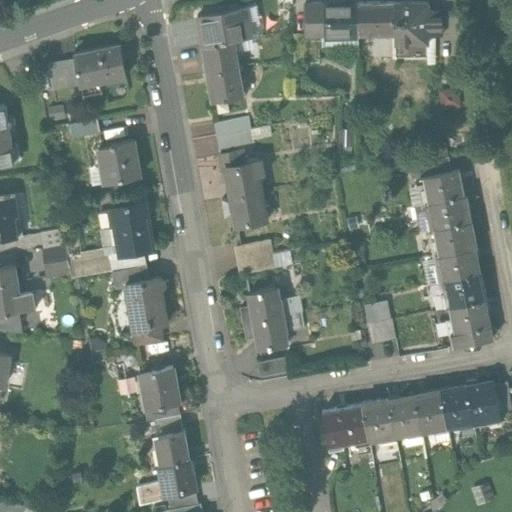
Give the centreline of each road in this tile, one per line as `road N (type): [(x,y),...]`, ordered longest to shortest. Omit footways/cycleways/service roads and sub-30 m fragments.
road 1 (residential): [(146,0),(216,398)]
road 2 (residential): [(287,397),(498,358),(511,343)]
road 3 (residential): [(511,323),(475,168)]
